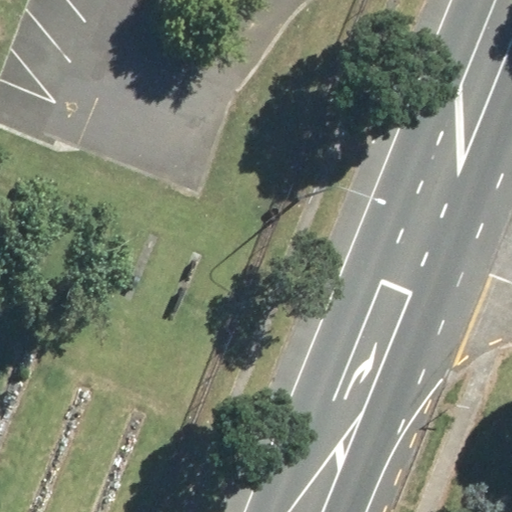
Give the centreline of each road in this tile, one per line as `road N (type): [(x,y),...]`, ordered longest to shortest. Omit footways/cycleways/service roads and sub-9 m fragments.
road 1 (secondary): [(436,219),(316,511)]
road 2 (secondary): [(511,25),(436,219)]
